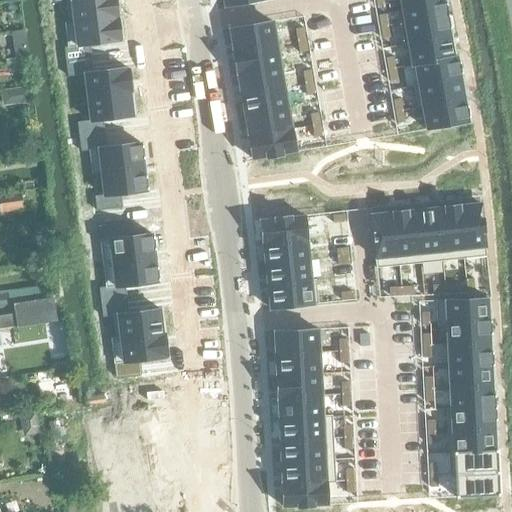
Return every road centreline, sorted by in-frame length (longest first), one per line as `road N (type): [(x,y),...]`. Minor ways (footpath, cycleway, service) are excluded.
road 1 (residential): [(146,30),(181,277),(201,511)]
road 2 (residential): [(192,23),(236,324)]
road 3 (residential): [(392,501),(382,312)]
road 4 (residential): [(236,324),(249,511)]
road 5 (residential): [(382,312),(236,324)]
road 6 (residential): [(360,142),(336,0)]
road 7 (residential): [(326,0),(192,23)]
